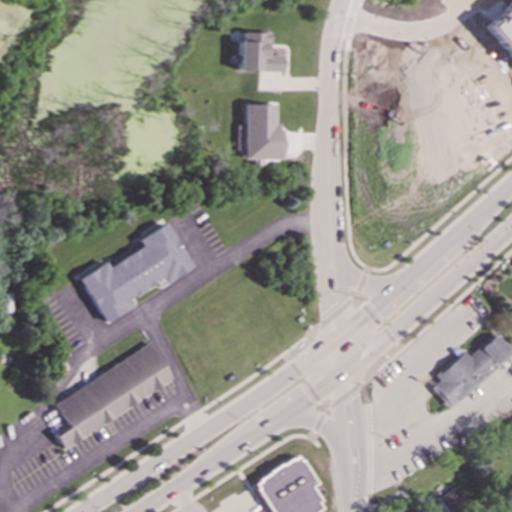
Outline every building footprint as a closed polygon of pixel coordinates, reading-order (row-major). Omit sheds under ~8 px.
[(511,0),(485,25),(496,38),(494,41),(511,61),(511,0)] [(280,72),(280,56),(267,55),(267,33),(241,33),(241,41),(237,41),(236,71),(280,72)] [(280,160),(280,130),(274,130),(275,105),(243,105),(242,159),(280,160)] [(101,323),(130,307),(126,299),(160,280),(163,284),(190,269),(164,223),(135,240),(139,248),(106,266),(104,262),(76,278),(101,323)] [(492,332),(510,353),(455,402),(454,401),(446,408),(427,388),(436,380),(432,375),(460,350),(465,356),(492,332)] [(61,449),(53,436),(66,428),(51,404),(148,343),(171,379),(61,449)] [(268,511),(254,490),(255,488),(253,484),(257,482),(257,481),(268,473),(267,472),(278,464),(279,466),(290,459),(290,460),(294,457),(297,461),(299,460),(314,483),(308,487),(317,500),(315,502),(319,508),(312,511),(268,511)] [(452,511),(467,502),(457,486),(438,498),(435,493),(421,501),(427,511),(452,511)]
